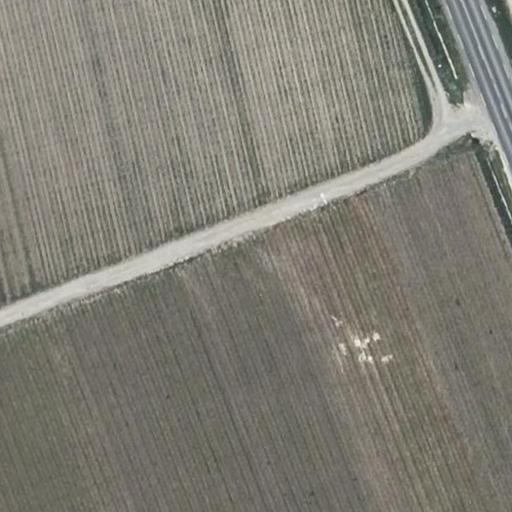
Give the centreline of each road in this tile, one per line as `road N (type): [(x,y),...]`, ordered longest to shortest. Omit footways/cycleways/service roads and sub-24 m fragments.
road 1 (track): [(501,100),(331,191),(0,316)]
road 2 (secondary): [(462,0),(511,128)]
